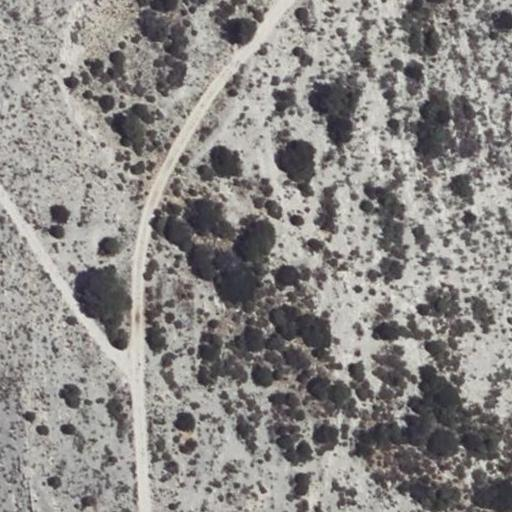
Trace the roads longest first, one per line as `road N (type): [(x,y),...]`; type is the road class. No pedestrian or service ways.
road 1 (track): [(136,375),(146,232),(165,174),(193,122),(286,0)]
road 2 (track): [(146,511),(136,375)]
